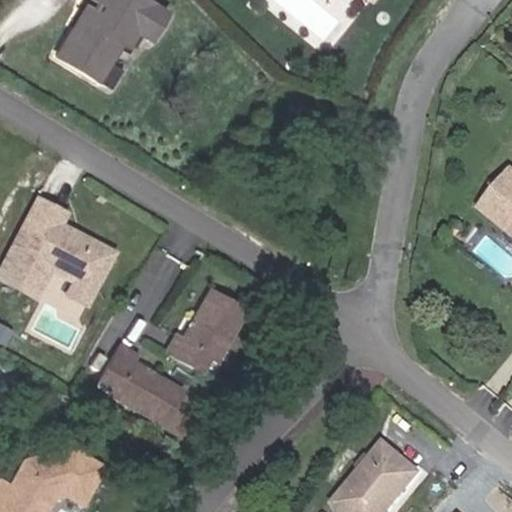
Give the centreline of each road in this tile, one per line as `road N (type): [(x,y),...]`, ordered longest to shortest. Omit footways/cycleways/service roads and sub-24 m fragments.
road 1 (residential): [(359,335),(0,110)]
road 2 (residential): [(491,0),(425,80),(359,335)]
road 3 (residential): [(201,511),(359,335)]
road 4 (residential): [(511,460),(359,335)]
